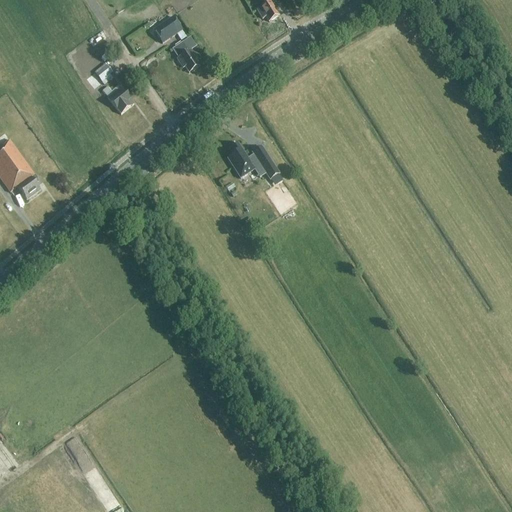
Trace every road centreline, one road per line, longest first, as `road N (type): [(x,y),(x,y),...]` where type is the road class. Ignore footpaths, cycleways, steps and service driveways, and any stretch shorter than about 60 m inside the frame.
road 1 (primary): [(176,131),(375,0)]
road 2 (primary): [(0,280),(176,131)]
road 3 (track): [(90,0),(170,122)]
